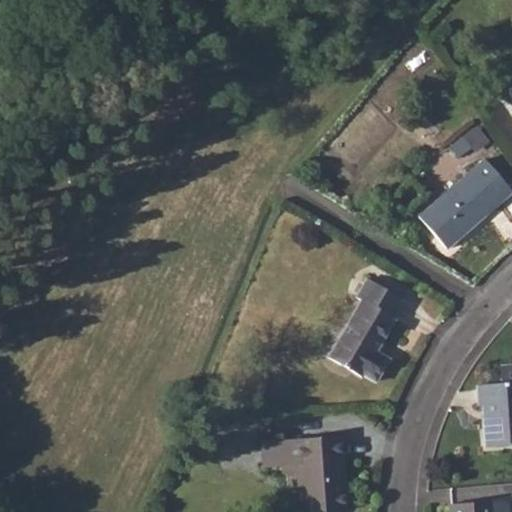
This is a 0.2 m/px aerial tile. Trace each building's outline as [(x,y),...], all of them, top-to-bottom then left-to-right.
[(468,156),(489,139),(478,125),(457,142),(468,156)] [(471,170),(418,217),(446,249),(499,203),(471,170)] [(361,300),(327,357),(361,376),(363,373),(375,380),(387,359),(376,352),(395,318),(392,316),(402,298),(367,278),(355,297),(361,300)] [(511,382),(476,385),(477,406),(483,406),(485,447),(511,445),(511,382)] [(341,436),(295,439),(296,466),(299,511),(327,511),(345,511),(341,436)] [(492,511),(492,501),(449,503),(449,511),(492,511)]
